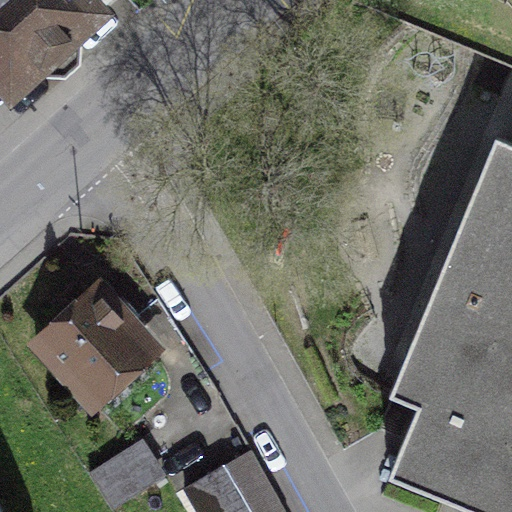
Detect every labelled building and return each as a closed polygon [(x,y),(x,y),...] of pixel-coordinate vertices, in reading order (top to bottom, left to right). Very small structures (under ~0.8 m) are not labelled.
[(0,0),(0,78),(10,90),(38,66),(45,74),(63,75),(78,63),(78,44),(72,36),(99,12),(87,0),(0,0)] [(392,465),(496,511),(511,511),(511,130),(502,126),(383,384),(422,401),(392,465)] [(97,287),(29,347),(91,417),(159,357),(97,287)] [(113,454),(63,487),(79,511),(87,511),(131,483),(113,454)] [(252,511),(230,469),(185,493),(194,511),(252,511)]
